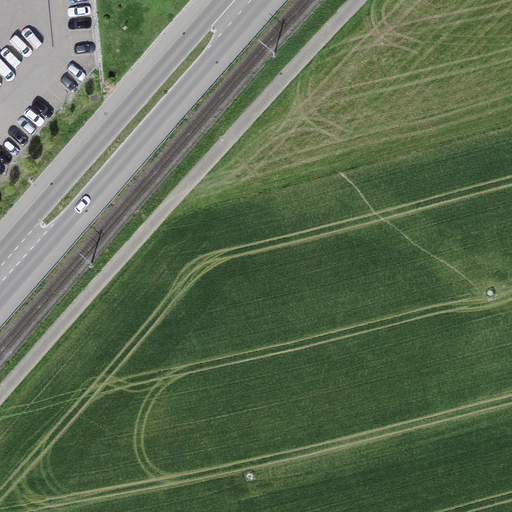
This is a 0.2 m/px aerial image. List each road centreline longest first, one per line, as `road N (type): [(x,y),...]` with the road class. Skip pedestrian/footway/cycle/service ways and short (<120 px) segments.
road 1 (track): [(0,397),(356,0)]
road 2 (primary): [(239,0),(0,275)]
